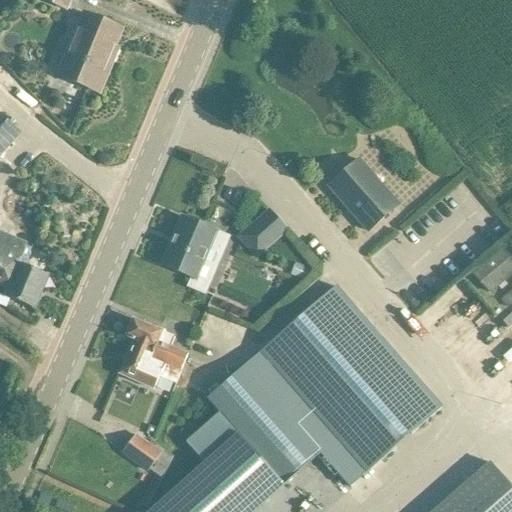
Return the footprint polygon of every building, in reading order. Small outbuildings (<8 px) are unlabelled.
[(41,0),(49,3),(67,10),(70,0),(41,0)] [(60,77),(99,93),(113,62),(108,60),(121,30),(86,15),(60,77)] [(0,156),(20,134),(0,115),(0,156)] [(329,187),(368,232),(398,206),(359,160),(329,187)] [(252,226),(270,247),(288,232),(269,211),(252,226)] [(161,265),(194,279),(201,263),(215,269),(228,238),(217,233),(217,232),(184,218),(173,244),(171,243),(161,265)] [(0,284),(8,288),(5,296),(35,309),(49,276),(19,264),(27,245),(0,233),(0,284)] [(511,250),(505,242),(471,272),(489,294),(511,274),(511,250)] [(310,270),(297,264),(292,274),(306,280),(310,270)] [(350,488),(441,407),(335,287),(208,399),(220,413),(186,443),(205,463),(150,511),(255,511),(320,454),(350,488)] [(511,291),(501,301),(507,308),(511,304),(511,291)] [(133,341),(131,345),(153,355),(151,359),(181,371),(188,353),(171,346),(175,337),(152,328),(133,320),(126,337),(132,339),(132,340),(133,341)] [(153,355),(131,345),(119,374),(138,382),(154,388),(159,375),(176,382),(181,371),(151,359),(153,355)] [(202,405),(184,419),(191,428),(209,414),(202,405)] [(136,435),(123,453),(149,472),(150,470),(162,479),(174,457),(152,441),(149,445),(136,435)] [(433,511),(511,511),(511,488),(489,463),(433,511)]
